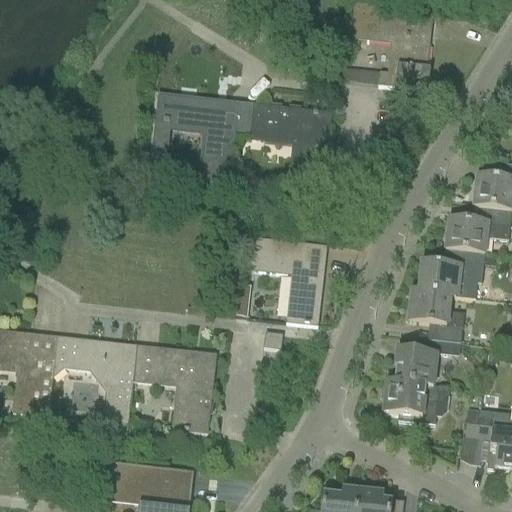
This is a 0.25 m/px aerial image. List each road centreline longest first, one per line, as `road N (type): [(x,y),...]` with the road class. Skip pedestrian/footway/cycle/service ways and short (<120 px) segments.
road 1 (residential): [(305,445),(241,427),(245,330),(65,312)]
road 2 (residential): [(400,223),(352,183),(352,104),(257,72),(230,51)]
road 3 (residential): [(316,430),(400,223)]
road 4 (residential): [(400,223),(511,48)]
road 5 (residential): [(487,511),(316,430)]
